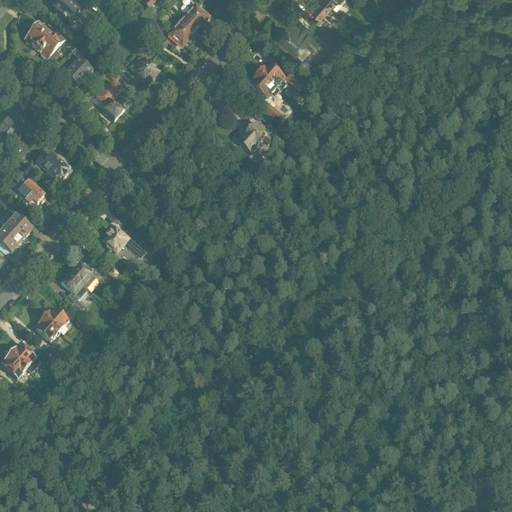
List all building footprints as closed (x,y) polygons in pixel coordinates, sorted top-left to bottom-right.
[(82,15),(80,13),(65,0),(62,0),(53,10),(63,19),(62,20),(64,22),(65,21),(69,25),(74,19),(80,25),(86,19),(91,24),(98,16),(89,8),(82,15)] [(149,0),(145,6),(149,10),(157,0),(149,0)] [(172,8),(177,4),(172,0),(171,0),(168,5),(172,8)] [(336,10),(325,0),(315,0),(310,7),(322,17),(323,15),(331,6),(336,10)] [(325,0),(336,10),(343,3),(341,2),(342,2),(343,3),(345,0),(352,0),(355,3),(358,0),(325,0)] [(184,20),(197,31),(208,19),(206,17),(206,15),(204,13),(202,12),(200,11),(195,7),(184,20)] [(385,20),(390,15),(383,8),(378,13),(385,20)] [(144,30),(153,20),(158,14),(153,9),(148,15),(139,26),(144,30)] [(333,24),(323,15),(322,17),(316,24),(325,32),(333,24)] [(113,27),(102,20),(95,32),(102,36),(103,34),(107,37),(113,27)] [(183,47),(197,31),(184,20),(170,36),(171,37),(171,39),(174,42),(176,41),(177,42),(177,44),(180,47),(182,47),(183,47)] [(289,46),(297,53),(303,59),(312,49),(313,50),(318,44),(325,50),(335,39),(329,33),(327,35),(320,29),(313,37),(302,27),(300,29),(293,23),(292,25),(290,24),(289,24),(287,27),(287,28),(288,29),(277,41),(287,49),(289,46)] [(56,41),(53,38),(52,37),(51,37),(39,25),(24,41),(26,42),(26,45),(28,47),(30,47),(41,56),(41,59),(43,61),(46,61),(47,62),(49,60),(54,64),(60,56),(57,53),(60,50),(59,48),(65,41),(61,37),(56,41)] [(380,29),(376,33),(383,40),(393,30),(388,26),(383,32),(380,29)] [(144,36),(141,42),(158,51),(161,44),(144,36)] [(386,47),(384,45),(381,49),(388,53),(397,42),(393,39),(386,47)] [(78,90),(93,73),(80,61),(90,51),(82,43),(71,54),(79,61),(64,77),(78,90)] [(382,59),(386,54),(379,48),(375,54),(382,59)] [(148,87),(159,74),(141,58),(130,70),(148,87)] [(123,68),(115,61),(110,68),(117,74),(123,68)] [(287,81),(269,65),(266,69),(266,68),(260,75),(280,94),(289,84),(299,93),(307,84),(294,72),(287,81)] [(121,78),(112,71),(107,77),(115,84),(121,78)] [(260,109),(280,126),(285,120),(270,107),(280,94),(260,75),(254,82),(255,83),(251,87),(268,101),(266,103),(265,103),(260,109)] [(106,89),(100,83),(91,93),(97,98),(92,104),(103,113),(102,113),(114,124),(124,113),(111,101),(113,98),(114,100),(120,93),(110,84),(106,89)] [(271,119),(261,111),(255,119),(260,123),(261,122),(266,125),(271,119)] [(17,127),(8,119),(1,126),(0,125),(0,146),(5,141),(8,143),(13,137),(10,135),(17,127)] [(260,129),(257,126),(253,131),(251,131),(249,133),(249,135),(240,145),(252,156),(264,143),(268,147),(271,146),(279,138),(278,135),(270,128),(267,132),(262,128),(260,130),(260,129)] [(20,163),(30,152),(18,142),(9,153),(20,163)] [(51,160),(49,158),(49,157),(45,153),(43,153),(39,158),(39,159),(41,161),(37,166),(33,170),(43,180),(47,175),(54,182),(57,178),(60,181),(61,180),(63,181),(68,176),(66,175),(67,173),(63,169),(66,166),(60,160),(57,164),(52,159),(51,160)] [(173,167),(178,162),(174,158),(169,163),(173,167)] [(0,193),(2,195),(3,196),(10,188),(0,178),(0,193)] [(18,196),(34,211),(40,204),(41,206),(45,202),(43,200),(44,199),(39,195),(43,192),(37,186),(33,190),(28,185),(23,191),(16,185),(8,193),(15,200),(18,196)] [(0,224),(0,225),(21,245),(26,240),(25,240),(31,233),(15,218),(15,219),(10,214),(5,220),(4,220),(0,224)] [(0,253),(7,259),(10,255),(11,256),(17,250),(21,245),(0,225),(0,253)] [(108,239),(104,243),(107,246),(106,247),(106,251),(109,253),(113,253),(114,252),(117,254),(118,253),(119,254),(125,247),(124,246),(125,245),(141,259),(145,254),(146,255),(151,248),(136,235),(132,240),(130,239),(128,241),(115,231),(112,235),(110,233),(106,238),(108,239)] [(97,271),(89,264),(83,270),(79,266),(70,276),(83,288),(87,291),(96,281),(92,277),(97,271)] [(114,280),(119,274),(113,269),(108,275),(114,280)] [(64,304),(78,317),(85,309),(78,303),(79,301),(80,302),(88,292),(87,291),(83,288),(70,276),(61,286),(72,295),(64,304)] [(130,329),(144,313),(136,305),(122,321),(130,329)] [(44,320),(60,334),(69,324),(55,311),(51,315),(49,314),(44,320)] [(50,345),(60,334),(44,320),(38,327),(40,328),(36,332),(50,345)] [(117,341),(109,334),(104,339),(112,347),(117,341)] [(10,357),(26,372),(27,372),(31,376),(41,365),(36,361),(20,346),(16,351),(15,350),(10,357)] [(44,352),(56,363),(63,356),(58,352),(56,354),(48,347),(44,352)] [(49,367),(53,362),(43,353),(38,358),(49,367)] [(89,361),(96,366),(100,361),(94,355),(89,361)] [(17,382),(26,372),(10,357),(9,357),(7,358),(4,361),(4,363),(4,364),(1,368),(17,382)] [(93,370),(96,366),(89,361),(86,364),(93,370)] [(62,403),(57,399),(53,404),(57,408),(62,403)]
